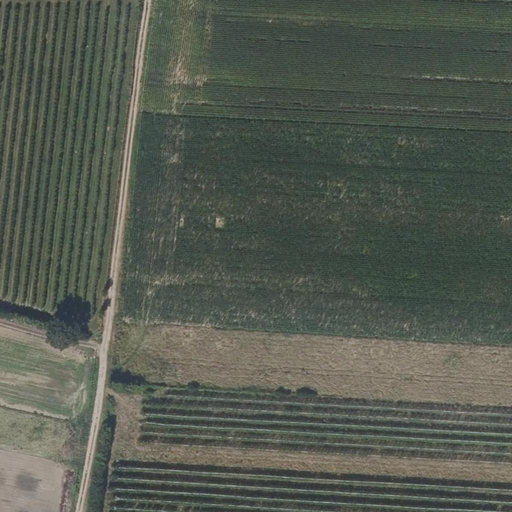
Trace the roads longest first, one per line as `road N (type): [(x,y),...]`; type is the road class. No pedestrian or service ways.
road 1 (track): [(148,0),(104,345)]
road 2 (track): [(104,345),(79,511)]
